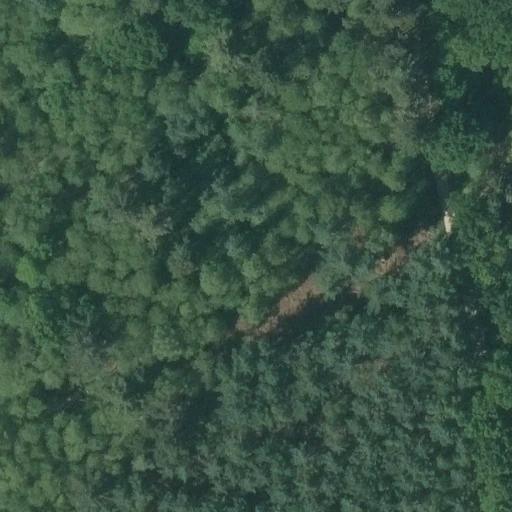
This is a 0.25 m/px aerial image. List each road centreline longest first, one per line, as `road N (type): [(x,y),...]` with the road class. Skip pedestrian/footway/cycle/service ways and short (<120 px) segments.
road 1 (track): [(402,0),(458,250)]
road 2 (track): [(458,250),(511,488)]
